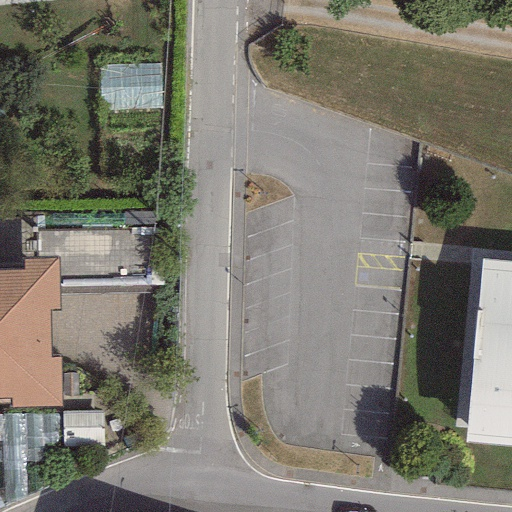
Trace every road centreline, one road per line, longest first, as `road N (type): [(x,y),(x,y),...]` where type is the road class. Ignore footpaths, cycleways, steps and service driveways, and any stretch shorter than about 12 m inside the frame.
road 1 (residential): [(191,495),(215,0)]
road 2 (unknown): [(215,9),(511,62)]
road 3 (residential): [(51,511),(99,498),(191,495)]
road 4 (residential): [(191,495),(313,511)]
